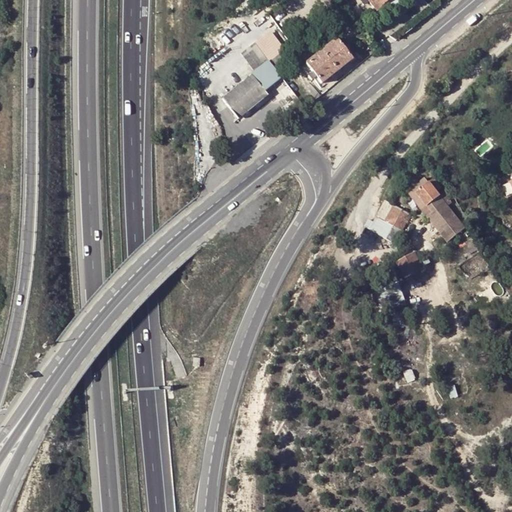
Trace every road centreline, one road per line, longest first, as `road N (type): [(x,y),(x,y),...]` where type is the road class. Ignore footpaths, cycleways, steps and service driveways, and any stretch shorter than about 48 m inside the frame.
road 1 (motorway): [(89,0),(92,240),(112,511)]
road 2 (motorway): [(160,511),(139,210),(136,0)]
road 3 (secondary): [(0,496),(98,331),(168,257),(306,146)]
road 4 (secondary): [(282,145),(117,280),(0,459)]
road 5 (motorway): [(34,0),(26,257),(0,390)]
road 6 (motorway): [(210,511),(220,434),(253,324),(329,196)]
road 7 (residential): [(354,234),(406,144),(511,36)]
road 8 (track): [(496,511),(433,402),(431,315)]
road 9 (motorway): [(329,196),(415,89),(429,33)]
road 10 (secondary): [(429,33),(282,145)]
road 11 (secondary): [(306,146),(429,33)]
